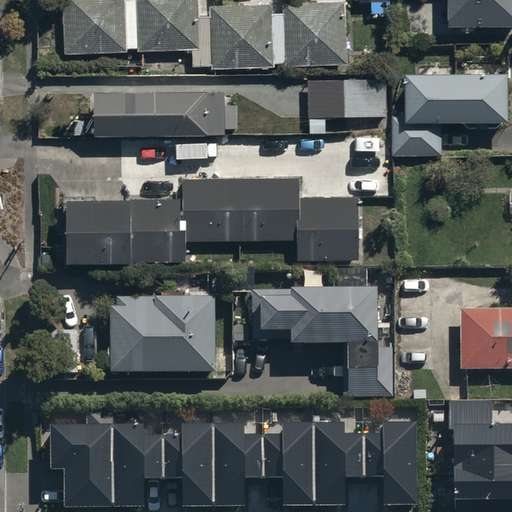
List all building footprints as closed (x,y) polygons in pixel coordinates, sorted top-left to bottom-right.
[(64,0),(65,52),(127,51),(127,46),(135,46),(135,50),(191,49),(191,65),(211,64),(211,67),(273,67),(273,62),(286,62),(286,66),(345,65),(344,0),(307,0),(285,0),(285,13),(272,14),(272,4),(224,4),(224,0),(215,0),(216,3),(209,4),(209,15),(197,15),(196,0),(64,0)] [(511,0),(448,0),(448,23),(511,22),(511,0)] [(460,64),(460,69),(403,69),(403,114),(392,114),(392,154),(440,154),(440,116),(508,116),(508,69),(501,69),(501,64),(460,64)] [(386,77),(308,77),(308,132),(325,132),(325,115),(386,115),(386,77)] [(224,89),(95,89),(94,131),(225,132),(225,125),(237,125),(237,93),(224,92),(224,89)] [(181,195),(67,196),(68,261),(187,260),(187,238),(294,237),(294,260),(356,259),(356,193),(299,194),(299,176),(181,178),(181,195)] [(372,289),(287,289),(286,292),(254,292),(254,340),(288,340),(288,343),(345,344),(345,383),(341,383),(341,397),(390,397),(390,350),(372,350),(372,289)] [(111,297),(111,372),(216,373),(216,296),(111,297)] [(511,309),(459,310),(460,370),(511,369),(511,309)] [(490,402),(451,402),(453,511),(511,511),(511,424),(490,425),(490,402)] [(140,426),(52,426),(53,468),(65,468),(66,505),(143,504),(143,476),(183,476),(183,505),(243,504),(243,476),(283,475),(283,506),(345,505),(345,476),(382,476),(383,505),(419,505),(418,420),(382,420),(382,431),(344,432),(344,422),(283,422),(283,433),(243,433),(243,424),(184,424),(184,437),(140,438),(140,426)]
